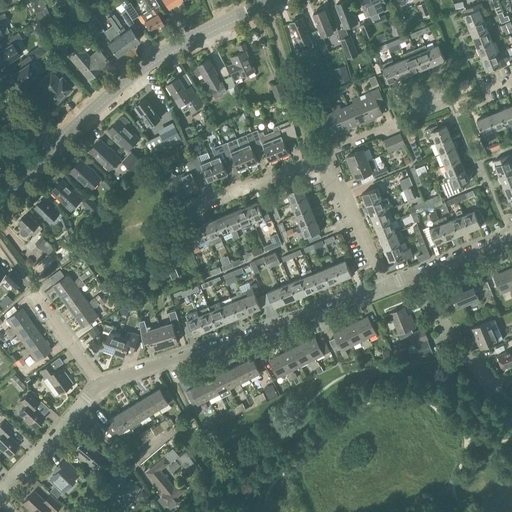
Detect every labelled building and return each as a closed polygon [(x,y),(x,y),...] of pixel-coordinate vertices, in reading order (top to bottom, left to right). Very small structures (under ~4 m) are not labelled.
[(35,0),(32,1),(35,13),(38,25),(51,20),(43,0),(35,0)] [(139,16),(137,17),(142,26),(145,24),(150,32),(163,24),(157,14),(159,13),(155,7),(158,5),(155,0),(142,0),(145,4),(144,9),(146,12),(139,16)] [(163,0),(169,9),(181,0),(163,0)] [(348,0),(336,5),(342,20),(345,28),(358,23),(355,15),(353,15),(348,0)] [(372,0),(361,0),(365,9),(366,10),(368,16),(370,15),(373,22),(375,21),(374,20),(380,18),(378,12),(372,0)] [(383,0),(372,0),(378,12),(387,8),(383,0)] [(137,17),(139,16),(131,3),(124,7),(126,10),(132,20),(137,17)] [(467,14),(463,15),(468,27),(483,20),(479,10),(483,8),(481,3),(471,7),(465,10),(467,14)] [(424,4),(419,6),(423,17),(429,15),(424,4)] [(316,10),(317,12),(313,14),(319,29),(320,29),(323,36),(333,32),(330,25),(331,25),(323,7),(316,10)] [(135,25),(132,20),(126,10),(120,14),(129,28),(135,25)] [(115,31),(119,36),(128,48),(139,40),(130,28),(125,31),(118,22),(119,21),(113,13),(106,18),(112,26),(116,31),(115,31)] [(501,24),(509,20),(507,16),(504,17),(502,13),(497,14),(501,24)] [(293,39),(298,50),(300,53),(314,46),(301,19),(290,23),(296,37),(293,39)] [(91,20),(84,24),(92,38),(99,34),(91,20)] [(488,31),(483,20),(468,27),(473,37),(488,31)] [(367,23),(360,26),(366,38),(372,35),(367,23)] [(399,24),(392,26),(395,36),(402,33),(399,24)] [(116,56),(128,48),(119,36),(115,31),(116,31),(112,26),(104,31),(111,41),(107,44),(116,56)] [(419,31),(421,35),(430,31),(428,27),(419,31)] [(421,35),(419,31),(410,35),(412,39),(421,35)] [(477,49),(492,42),(488,31),(473,37),(477,49)] [(4,48),(0,50),(0,62),(2,65),(8,62),(10,62),(12,61),(13,60),(14,58),(13,58),(19,55),(12,44),(22,38),(18,32),(1,42),(4,48)] [(38,47),(44,46),(40,32),(34,34),(38,47)] [(358,56),(351,35),(340,39),(348,60),(358,56)] [(397,40),(399,44),(408,41),(406,36),(397,40)] [(399,44),(397,40),(388,43),(390,48),(399,44)] [(325,42),(319,44),(323,54),(329,52),(325,42)] [(482,60),(497,53),(492,42),(477,49),(482,60)] [(234,64),(229,67),(234,80),(242,77),(242,78),(248,75),(248,74),(254,71),(251,64),(253,63),(250,57),(244,44),(238,46),(241,54),(231,58),(234,64)] [(386,44),(377,48),(379,53),(388,49),(386,44)] [(79,45),(67,55),(88,80),(100,70),(99,69),(109,61),(98,49),(89,57),(79,45)] [(416,54),(422,70),(434,65),(427,50),(425,45),(414,50),(416,54)] [(427,50),(434,65),(445,61),(438,45),(427,50)] [(405,59),(411,74),(422,70),(416,54),(414,50),(403,54),(405,59)] [(480,60),(480,62),(482,66),(483,67),(485,66),(487,71),(496,67),(497,70),(507,65),(506,63),(504,58),(500,60),(497,53),(482,60),(480,60)] [(25,82),(27,82),(29,82),(30,80),(31,78),(36,75),(28,64),(33,61),(29,55),(17,63),(21,69),(12,75),(19,86),(25,82)] [(199,67),(194,70),(198,76),(203,73),(207,80),(212,88),(211,89),(216,97),(227,91),(222,83),(220,84),(215,75),(217,74),(209,59),(198,66),(199,67)] [(394,63),(400,79),(411,74),(405,59),(394,63)] [(387,62),(381,65),(382,68),(389,83),(400,79),(394,63),(393,60),(387,62)] [(68,74),(59,64),(37,83),(45,92),(42,94),(53,105),(72,88),(63,78),(68,74)] [(349,80),(346,73),(336,77),(338,84),(349,80)] [(374,76),(368,78),(372,86),(378,84),(374,76)] [(169,82),(169,84),(168,85),(176,99),(175,100),(179,106),(186,102),(188,105),(187,106),(191,112),(202,106),(194,94),(195,93),(191,87),(186,90),(178,78),(177,79),(175,78),(169,82)] [(322,79),(313,83),(317,95),(327,91),(322,79)] [(281,83),(272,86),(278,103),(287,100),(281,83)] [(359,97),(369,122),(375,119),(376,117),(382,114),(377,103),(383,100),(378,89),(365,95),(366,95),(367,98),(361,101),(360,98),(359,97)] [(354,104),(347,107),(355,126),(361,123),(363,124),(369,122),(359,97),(352,100),(354,104)] [(146,99),(136,106),(144,117),(139,120),(145,129),(149,126),(150,127),(161,119),(159,117),(158,117),(154,112),(155,112),(146,99)] [(339,105),(332,108),(342,133),(348,130),(349,128),(355,126),(347,107),(341,109),(339,105)] [(511,123),(511,111),(510,107),(499,111),(505,127),(511,123)] [(326,111),(313,116),(318,127),(323,125),(327,136),(328,137),(334,134),(336,135),(342,133),(332,108),(334,112),(327,115),(326,111)] [(488,116),(494,131),(505,127),(499,111),(488,116)] [(122,117),(119,119),(109,131),(128,150),(139,139),(126,126),(130,122),(125,117),(124,116),(123,116),(123,117),(122,117)] [(488,116),(477,120),(485,140),(490,138),(488,134),(494,131),(488,116)] [(274,131),(269,133),(271,138),(279,157),(280,156),(281,157),(282,158),(288,156),(289,153),(283,140),(289,137),(290,140),(297,137),(293,120),(283,124),(273,128),(274,131)] [(158,130),(168,149),(183,141),(173,123),(158,130)] [(437,125),(425,130),(425,131),(428,138),(433,136),(436,143),(451,137),(446,125),(438,129),(437,126),(437,125)] [(186,137),(187,137),(191,135),(188,127),(183,129),(186,137)] [(257,130),(252,133),(253,136),(257,146),(259,149),(264,147),(265,149),(269,161),(270,161),(272,162),(277,160),(278,158),(278,157),(279,157),(271,138),(269,133),(264,135),(263,132),(259,134),(257,130)] [(242,137),(237,139),(240,146),(248,165),(249,165),(249,166),(251,166),(256,164),(257,162),(257,161),(252,148),(257,146),(253,136),(252,133),(242,137)] [(395,136),(400,148),(405,145),(400,134),(395,136)] [(395,136),(389,139),(394,150),(400,148),(395,136)] [(451,137),(436,143),(440,154),(455,148),(451,137)] [(232,141),(222,145),(227,158),(232,156),(236,165),(238,169),(238,170),(240,171),(246,168),(246,167),(246,166),(248,165),(240,146),(237,139),(232,141)] [(389,139),(384,141),(388,152),(394,150),(389,139)] [(120,159),(100,140),(89,151),(109,170),(120,159)] [(414,141),(410,143),(413,152),(418,150),(414,141)] [(501,147),(503,152),(511,148),(511,147),(510,144),(501,147)] [(227,158),(222,145),(212,149),(215,156),(210,159),(218,177),(219,177),(220,178),(221,178),(227,176),(228,174),(222,160),(227,158)] [(501,147),(492,151),(494,156),(503,152),(501,147)] [(455,148),(440,154),(445,165),(460,159),(455,148)] [(350,168),(368,161),(363,150),(347,156),(348,157),(346,158),(350,168)] [(418,150),(413,152),(417,161),(422,159),(418,150)] [(132,152),(127,157),(138,167),(140,169),(144,164),(132,152)] [(511,157),(511,153),(495,160),(497,165),(495,166),(499,177),(511,171),(511,163),(510,159),(511,158),(511,157)] [(197,155),(192,157),(193,161),(197,170),(202,168),(204,172),(208,181),(218,177),(210,159),(200,162),(198,156),(197,155)] [(133,172),(138,167),(127,157),(123,162),(133,172)] [(374,158),(368,161),(350,168),(354,179),(356,178),(357,179),(372,173),(375,178),(389,172),(386,167),(379,170),(374,158)] [(446,169),(441,171),(444,178),(449,176),(465,170),(460,159),(445,165),(446,169)] [(101,179),(81,160),(70,171),(90,190),(101,179)] [(186,172),(181,175),(189,193),(199,190),(194,179),(193,176),(199,174),(197,170),(193,161),(183,165),(186,172)] [(415,167),(410,169),(414,178),(418,176),(427,172),(424,166),(416,169),(415,167)] [(179,197),(189,193),(181,175),(176,177),(176,175),(173,174),(170,167),(162,170),(169,186),(174,184),(179,197)] [(449,176),(444,178),(445,181),(446,183),(447,183),(452,195),(462,191),(463,188),(461,185),(469,181),(465,170),(449,176)] [(511,171),(499,177),(504,188),(511,184),(511,171)] [(418,176),(414,178),(418,187),(422,185),(418,176)] [(108,177),(102,183),(112,193),(118,187),(108,177)] [(409,177),(405,179),(408,188),(413,187),(409,177)] [(62,180),(51,191),(71,210),(82,199),(62,180)] [(507,195),(509,199),(511,197),(511,184),(504,188),(503,189),(505,196),(507,195)] [(302,186),(286,192),(288,196),(291,204),(306,198),(302,186)] [(413,187),(408,188),(412,198),(417,196),(413,187)] [(377,188),(362,194),(367,206),(382,199),(377,188)] [(456,198),(458,202),(467,198),(465,194),(456,198)] [(425,206),(432,203),(441,200),(439,195),(424,202),(425,206)] [(89,197),(83,204),(93,213),(99,207),(89,197)] [(370,213),(371,217),(387,210),(387,211),(392,208),(388,197),(382,199),(367,206),(365,207),(367,214),(370,213)] [(306,198),(291,204),(296,215),(311,209),(306,198)] [(458,202),(456,198),(447,201),(449,206),(458,202)] [(55,210),(44,199),(35,208),(47,219),(50,223),(59,214),(55,210)] [(441,200),(432,203),(434,208),(443,204),(441,200)] [(273,201),(268,202),(272,212),(277,210),(273,201)] [(258,202),(247,207),(253,222),(255,228),(256,227),(255,226),(260,224),(258,220),(264,218),(265,222),(271,219),(266,205),(260,207),(258,202)] [(418,204),(414,205),(416,210),(423,207),(425,206),(424,202),(418,204)] [(425,206),(423,207),(425,211),(434,208),(432,203),(425,206)] [(240,209),(235,211),(242,227),(243,231),(244,231),(244,232),(255,228),(253,222),(247,207),(246,205),(239,208),(240,209)] [(311,209),(296,215),(300,226),(316,220),(311,209)] [(475,211),(463,215),(469,231),(481,226),(477,217),(482,215),(480,209),(475,211)] [(277,210),(272,212),(276,221),(281,219),(277,210)] [(372,217),(370,218),(372,225),(374,224),(376,228),(391,222),(387,211),(387,210),(371,217),(372,217)] [(458,218),(452,220),(458,235),(469,231),(463,215),(461,210),(456,212),(458,218)] [(235,211),(224,216),(231,231),(233,237),(234,240),(240,238),(236,229),(242,227),(235,211)] [(416,211),(411,213),(415,222),(419,220),(416,211)] [(42,228),(39,224),(27,214),(19,223),(23,227),(21,228),(20,230),(20,233),(21,234),(22,236),(25,237),(27,236),(28,235),(30,233),(34,236),(39,231),(42,228)] [(65,216),(59,218),(63,230),(70,227),(65,216)] [(224,216),(213,220),(219,236),(223,234),(226,240),(233,237),(231,231),(224,216)] [(445,217),(439,220),(441,224),(441,225),(447,240),(458,235),(452,220),(447,222),(445,217)] [(213,220),(202,225),(208,240),(209,240),(211,246),(222,242),(219,236),(213,220)] [(300,226),(296,228),(298,233),(302,231),(305,237),(307,237),(309,242),(321,238),(321,237),(319,232),(320,231),(316,220),(300,226)] [(429,227),(423,229),(430,246),(435,244),(436,245),(447,240),(441,225),(441,224),(439,220),(433,222),(435,227),(430,229),(429,227)] [(391,222),(376,228),(380,239),(396,233),(391,222)] [(191,230),(185,233),(190,244),(191,243),(194,250),(199,248),(198,245),(208,240),(202,225),(202,224),(200,223),(196,225),(195,226),(196,228),(191,230)] [(282,223),(278,225),(281,234),(286,232),(286,231),(282,223)] [(418,226),(413,228),(417,237),(421,235),(418,226)] [(286,232),(281,234),(285,243),(290,241),(288,238),(286,232)] [(396,233),(380,239),(385,250),(400,244),(396,233)] [(272,243),(263,247),(265,252),(280,246),(282,245),(277,234),(270,237),(272,243)] [(425,244),(421,235),(417,237),(421,246),(425,244)] [(52,245),(42,236),(35,243),(45,253),(52,245)] [(333,236),(324,240),(326,244),(335,241),(333,236)] [(322,241),(313,244),(315,249),(324,245),(322,241)] [(313,244),(304,248),(306,253),(315,249),(313,244)] [(403,250),(400,244),(385,250),(390,261),(405,255),(406,259),(414,256),(410,247),(403,250)] [(261,248),(252,252),(254,256),(263,252),(261,248)] [(300,250),(291,254),(293,258),(302,254),(300,250)] [(252,252),(243,255),(245,260),(254,256),(252,252)] [(275,252),(264,257),(266,262),(267,264),(269,263),(278,259),(275,252)] [(284,256),(282,257),(284,262),(293,258),(291,254),(284,256)] [(264,257),(254,261),(255,262),(256,265),(266,262),(264,257)] [(240,259),(231,263),(233,267),(242,264),(241,262),(240,259)] [(278,259),(269,263),(271,267),(280,263),(278,259)] [(346,260),(334,265),(341,280),(352,275),(346,260)] [(174,263),(167,266),(172,279),(179,276),(174,263)] [(223,266),(222,267),(223,271),(233,267),(231,263),(223,266)] [(334,265),(323,269),(330,285),(341,280),(334,265)] [(212,270),(210,271),(212,276),(221,272),(220,267),(217,268),(212,270)] [(93,273),(89,268),(83,272),(84,274),(87,278),(93,273)] [(242,268),(233,272),(235,276),(244,272),(242,268)] [(307,276),(301,278),(307,294),(319,289),(312,274),(310,269),(305,271),(307,276)] [(323,269),(312,274),(319,289),(330,285),(323,269)] [(13,270),(5,278),(15,288),(22,281),(18,277),(19,276),(13,270)] [(511,297),(511,286),(505,271),(494,276),(501,294),(510,290),(510,292),(510,293),(511,298),(511,297)] [(233,272),(224,275),(225,280),(234,276),(235,276),(233,272)] [(60,297),(83,281),(80,277),(76,280),(76,282),(74,283),(68,275),(53,286),(60,297)] [(220,277),(210,281),(212,285),(221,282),(220,277)] [(301,278),(290,283),(296,298),(307,294),(301,278)] [(83,281),(60,297),(67,306),(83,295),(78,288),(80,287),(81,287),(85,284),(83,281)] [(210,281),(201,284),(203,289),(212,285),(210,281)] [(463,292),(461,286),(450,290),(454,300),(453,301),(457,309),(471,304),(471,305),(480,302),(477,295),(478,291),(486,288),(490,290),(493,296),(487,282),(474,287),(473,287),(473,288),(463,292)] [(241,290),(240,290),(243,297),(243,298),(250,313),(261,308),(257,297),(256,296),(261,294),(256,283),(250,285),(251,288),(242,292),(241,290)] [(290,283),(279,288),(285,303),(296,298),(290,283)] [(198,286),(188,290),(190,294),(199,291),(198,286)] [(279,288),(268,292),(268,293),(272,303),(274,308),(285,303),(279,288)] [(183,292),(179,294),(180,295),(181,298),(190,294),(188,290),(183,292)] [(237,295),(230,297),(232,302),(239,317),(239,318),(242,319),(246,317),(247,315),(247,314),(250,313),(243,298),(243,297),(240,290),(236,292),(237,295)] [(75,317),(97,300),(95,297),(91,300),(90,302),(89,303),(83,295),(67,306),(75,317)] [(230,298),(220,302),(221,307),(228,322),(239,317),(232,302),(230,297),(230,298)] [(97,300),(75,317),(82,328),(98,316),(92,308),(94,307),(96,307),(100,305),(97,300)] [(220,302),(208,307),(210,311),(216,326),(228,322),(221,307),(220,302)] [(208,307),(197,311),(199,316),(205,331),(216,326),(210,311),(208,307)] [(7,335),(29,319),(22,308),(6,319),(12,328),(10,329),(8,329),(5,331),(7,335)] [(404,308),(390,314),(399,334),(408,330),(410,334),(411,334),(411,333),(416,331),(415,328),(415,327),(411,318),(409,319),(407,315),(404,308)] [(167,325),(160,327),(166,346),(178,342),(174,329),(181,327),(175,310),(169,313),(171,320),(166,322),(167,325)] [(188,320),(183,322),(188,337),(194,335),(194,336),(195,336),(197,337),(201,336),(202,333),(201,333),(205,331),(199,316),(197,311),(186,316),(188,320)] [(367,317),(356,322),(368,347),(372,345),(370,341),(368,340),(368,338),(376,334),(367,317)] [(37,329),(29,319),(7,335),(10,338),(13,336),(14,334),(15,333),(21,340),(37,329)] [(154,350),(166,346),(160,327),(152,329),(152,326),(147,328),(144,320),(139,322),(142,339),(149,337),(154,350)] [(489,321),(473,328),(481,348),(503,338),(496,321),(490,324),(489,321)] [(356,322),(345,328),(353,345),(362,341),(362,343),(362,345),(364,349),(368,347),(356,322)] [(113,352),(114,353),(120,336),(114,334),(116,328),(111,326),(106,325),(102,336),(108,338),(104,349),(104,350),(105,352),(112,354),(113,353),(113,352)] [(101,333),(96,327),(89,332),(94,338),(101,333)] [(353,345),(345,328),(333,334),(342,351),(341,351),(344,359),(349,357),(345,350),(353,345)] [(416,331),(411,333),(411,334),(415,344),(416,344),(427,340),(428,339),(423,328),(416,331)] [(19,352),(22,355),(44,339),(37,329),(21,340),(26,348),(25,349),(23,349),(19,352)] [(125,338),(120,336),(114,353),(115,353),(115,354),(116,356),(123,358),(124,357),(125,356),(129,345),(134,347),(138,335),(128,332),(125,338)] [(315,337),(304,343),(316,368),(320,366),(318,362),(317,363),(315,359),(324,355),(315,337)] [(44,339),(22,355),(24,359),(27,357),(28,354),(30,353),(35,361),(51,349),(44,339)] [(316,368),(304,343),(292,349),(301,366),(309,362),(311,365),(310,366),(312,370),(316,368)] [(429,346),(419,351),(421,356),(433,355),(429,346)] [(292,349),(281,355),(293,379),(297,377),(295,373),(293,372),(293,370),(301,366),(292,349)] [(511,350),(498,356),(503,369),(511,365),(511,350)] [(293,379),(281,355),(269,360),(278,378),(287,373),(287,375),(287,377),(289,381),(293,379)] [(252,358),(242,363),(250,378),(260,373),(252,358)] [(250,378),(242,363),(232,368),(239,383),(250,378)] [(47,377),(54,387),(50,390),(54,397),(59,394),(71,385),(70,384),(72,383),(68,377),(66,379),(59,368),(55,371),(50,365),(40,372),(45,379),(47,377)] [(229,388),(239,383),(232,368),(222,373),(229,388)] [(222,373),(211,378),(219,393),(229,388),(222,373)] [(27,387),(15,374),(11,379),(16,385),(15,386),(21,393),(27,387)] [(209,398),(219,393),(211,378),(201,383),(209,398)] [(209,398),(201,383),(191,388),(191,389),(186,392),(193,406),(198,403),(198,404),(209,398)] [(273,385),(264,389),(269,401),(278,396),(273,385)] [(150,395),(159,409),(169,403),(160,389),(150,395)] [(25,407),(19,414),(34,428),(44,418),(34,408),(38,403),(28,394),(20,402),(25,407)] [(149,415),(159,409),(150,395),(140,401),(149,415)] [(139,421),(149,415),(140,401),(131,406),(139,421)] [(129,427),(139,421),(131,406),(121,412),(129,427)] [(111,418),(114,424),(108,427),(116,434),(129,427),(121,412),(111,418)] [(170,427),(174,424),(171,418),(166,421),(170,427)] [(0,436),(0,449),(8,457),(19,446),(12,439),(8,435),(12,430),(4,422),(0,425),(0,433),(1,435),(0,436)] [(161,424),(156,427),(160,433),(164,430),(161,424)] [(156,436),(160,433),(156,427),(152,430),(156,436)] [(141,445),(137,438),(133,441),(136,447),(141,445)] [(84,440),(73,453),(92,469),(103,456),(84,440)] [(186,453),(178,459),(189,474),(197,468),(186,453)] [(165,457),(156,465),(147,472),(165,494),(162,497),(168,504),(172,500),(176,504),(180,501),(177,496),(187,488),(181,481),(174,487),(160,470),(169,462),(165,457)] [(175,461),(168,468),(173,473),(180,467),(175,461)] [(49,480),(62,492),(74,480),(72,478),(78,473),(67,462),(61,468),(59,465),(53,471),(56,473),(49,480)] [(123,511),(137,490),(118,479),(107,497),(117,503),(114,509),(118,511),(123,511)] [(97,498),(101,501),(108,490),(103,487),(97,498)] [(137,497),(144,501),(148,494),(141,490),(137,497)] [(49,497),(44,502),(34,492),(22,504),(30,511),(47,511),(49,510),(50,511),(54,511),(60,506),(49,496),(49,497)]
